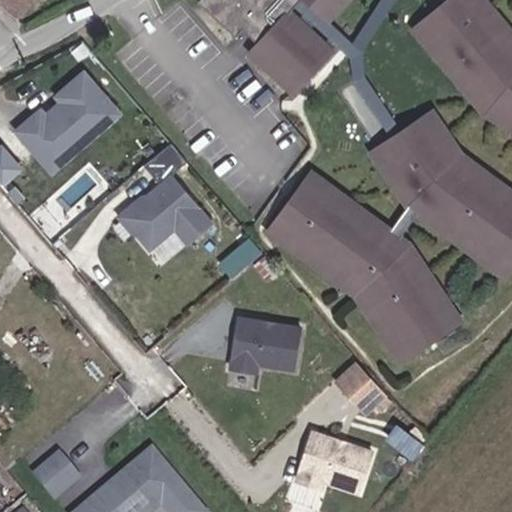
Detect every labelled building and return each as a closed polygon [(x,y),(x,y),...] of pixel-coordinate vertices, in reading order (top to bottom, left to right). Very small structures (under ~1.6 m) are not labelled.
[(1,0),(19,19),(36,0),(1,0)] [(332,0),(192,0),(188,5),(226,38),(234,32),(249,44),(242,52),(244,53),(287,91),(322,50),(281,14),(292,0),(297,0),(317,17),(332,0)] [(511,38),(476,0),(430,0),(404,23),(478,105),(511,124),(511,38)] [(91,135),(118,112),(83,71),(56,94),(61,100),(52,109),(54,112),(47,118),(40,109),(28,119),(63,160),(75,149),(66,139),(82,125),(91,135)] [(413,208),(503,268),(506,265),(511,255),(511,190),(454,151),(424,109),(368,149),(403,200),(386,226),(305,172),(265,229),(354,292),(401,356),(458,316),(405,241),(397,235),(413,208)] [(63,160),(28,119),(16,129),(51,170),(63,160)] [(169,175),(120,216),(148,248),(172,227),(186,242),(210,222),(169,175)] [(218,262),(230,277),(259,252),(247,237),(218,262)] [(291,369),(299,327),(237,316),(228,367),(254,371),(256,363),(291,369)] [(353,362),(333,381),(355,403),(360,398),(369,407),(383,394),(353,362)] [(310,432),(294,481),(318,489),(321,481),(355,492),(369,452),(310,432)] [(96,505),(87,511),(146,511),(159,502),(166,511),(201,511),(149,449),(113,480),(118,486),(112,491),(106,485),(91,498),(96,505)] [(33,473),(52,496),(76,476),(57,453),(33,473)]
